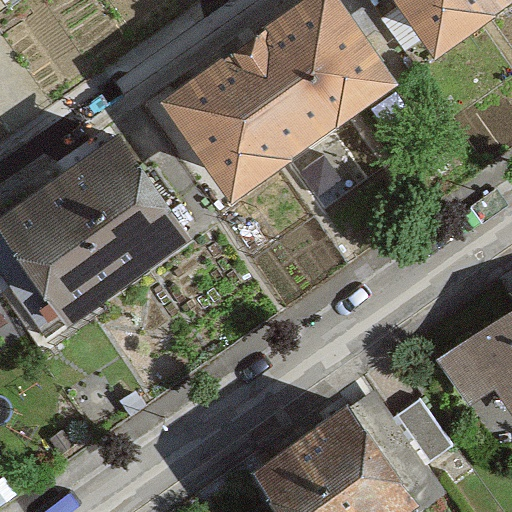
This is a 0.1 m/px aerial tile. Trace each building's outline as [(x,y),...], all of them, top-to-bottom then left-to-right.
[(350,0),(313,0),(173,98),(245,201),(410,86),(350,0)] [(511,0),(416,0),(454,53),(511,11),(511,0)] [(211,231),(139,130),(11,220),(83,322),(211,231)] [(0,317),(24,302),(0,268),(0,317)] [(511,315),(446,359),(476,404),(502,387),(511,402),(511,315)] [(372,395),(264,470),(293,511),(406,511),(438,491),(372,395)]
